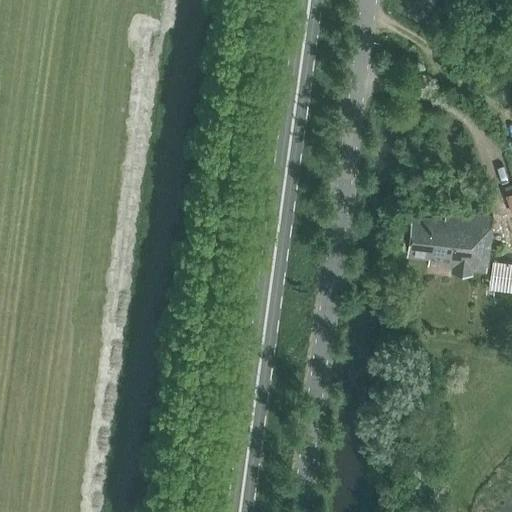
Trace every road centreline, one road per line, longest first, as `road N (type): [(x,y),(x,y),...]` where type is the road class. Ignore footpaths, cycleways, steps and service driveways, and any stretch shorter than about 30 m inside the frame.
road 1 (primary): [(242,511),(311,0)]
road 2 (unclassified): [(299,511),(367,0)]
road 3 (track): [(468,76),(366,10)]
